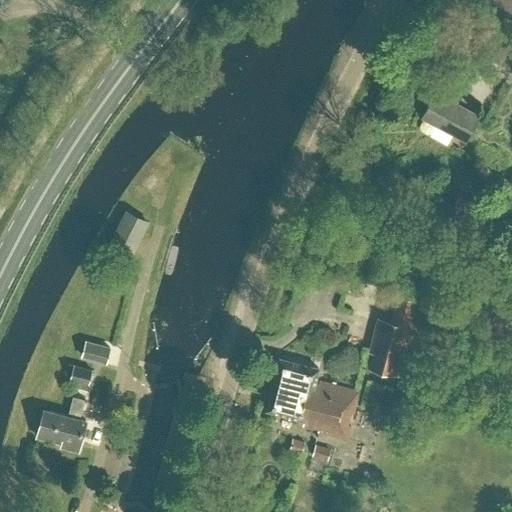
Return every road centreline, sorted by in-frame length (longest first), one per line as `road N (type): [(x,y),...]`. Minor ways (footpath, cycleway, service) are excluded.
road 1 (unclassified): [(194,511),(232,363),(279,230),(391,0)]
road 2 (primary): [(0,273),(66,152),(181,0)]
